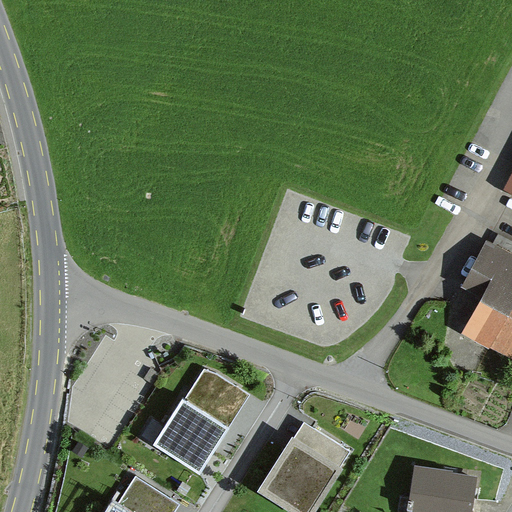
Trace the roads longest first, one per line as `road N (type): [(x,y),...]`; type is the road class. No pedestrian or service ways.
road 1 (tertiary): [(0,37),(35,160),(50,303)]
road 2 (residential): [(301,370),(144,314),(50,303)]
road 3 (residential): [(511,445),(301,370)]
road 4 (tertiary): [(50,303),(43,410),(21,511)]
road 5 (residential): [(209,511),(301,370)]
